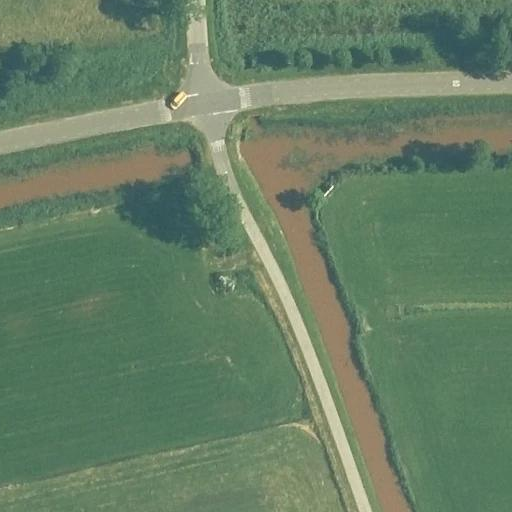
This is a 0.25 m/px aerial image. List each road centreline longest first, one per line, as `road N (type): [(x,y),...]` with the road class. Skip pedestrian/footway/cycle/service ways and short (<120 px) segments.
road 1 (unclassified): [(360,511),(314,377),(221,173),(203,106)]
road 2 (unclassified): [(203,106),(350,88),(511,84)]
road 3 (unclassified): [(0,144),(203,106)]
